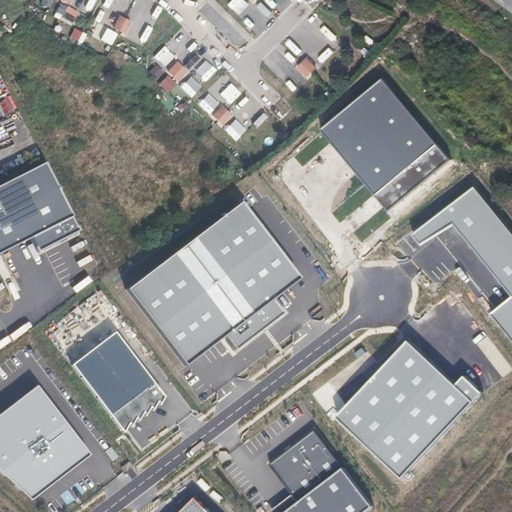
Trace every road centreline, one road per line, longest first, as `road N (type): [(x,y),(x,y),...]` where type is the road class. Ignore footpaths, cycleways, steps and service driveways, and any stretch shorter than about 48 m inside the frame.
road 1 (residential): [(103,511),(375,297)]
road 2 (track): [(390,0),(454,32),(511,76)]
